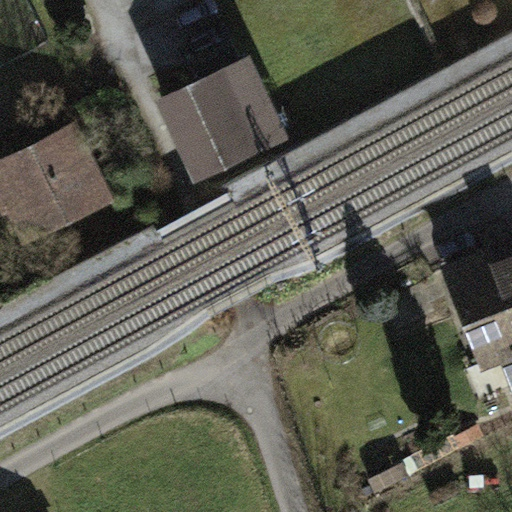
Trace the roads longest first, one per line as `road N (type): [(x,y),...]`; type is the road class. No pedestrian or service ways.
road 1 (residential): [(87,0),(200,217),(254,344)]
road 2 (residential): [(254,344),(511,202)]
road 3 (residential): [(0,490),(254,344)]
road 4 (residential): [(254,344),(305,511)]
